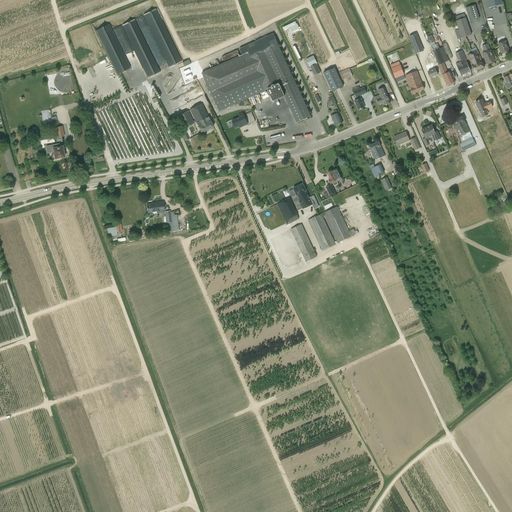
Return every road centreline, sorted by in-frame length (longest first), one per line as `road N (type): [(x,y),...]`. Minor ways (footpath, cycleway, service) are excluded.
road 1 (tertiary): [(0,203),(301,151),(511,64)]
road 2 (unknown): [(404,110),(353,0)]
